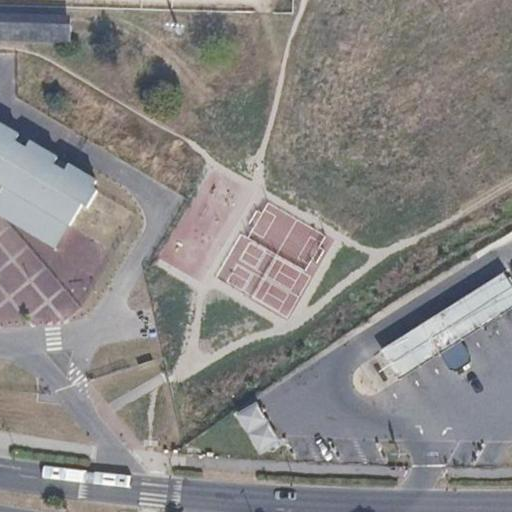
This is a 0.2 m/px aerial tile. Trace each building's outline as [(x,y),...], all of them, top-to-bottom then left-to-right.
[(0,40),(65,40),(65,11),(0,11),(0,40)] [(0,214),(65,253),(105,185),(0,121),(0,214)] [(456,311),(447,316),(462,340),(470,335),(511,309),(511,288),(506,280),(456,311)] [(447,316),(427,329),(442,353),(462,340),(447,316)] [(442,353),(427,329),(387,354),(402,378),(442,353)] [(300,368),(281,380),(286,389),(306,377),(300,368)] [(251,401),(232,413),(257,453),(275,441),(251,401)]
